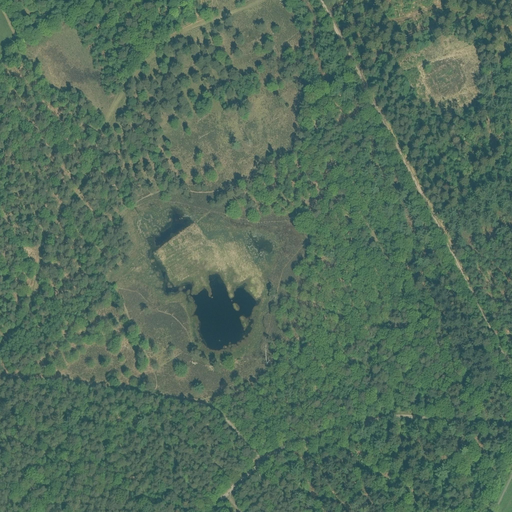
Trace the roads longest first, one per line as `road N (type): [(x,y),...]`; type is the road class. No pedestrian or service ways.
road 1 (track): [(269,457),(231,418),(192,402),(0,377)]
road 2 (track): [(422,197),(511,371)]
road 3 (track): [(348,426),(287,443),(212,511)]
road 4 (track): [(511,422),(395,415),(348,426)]
